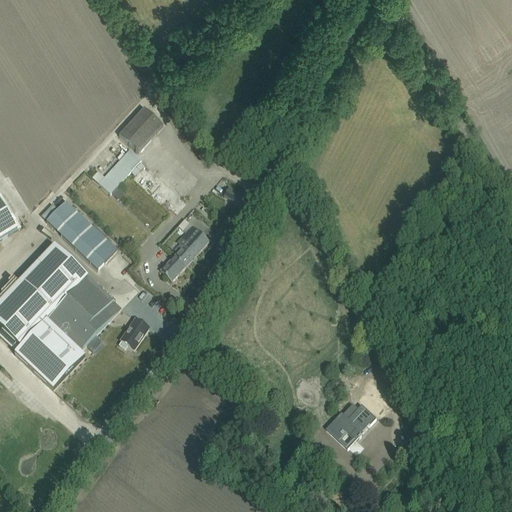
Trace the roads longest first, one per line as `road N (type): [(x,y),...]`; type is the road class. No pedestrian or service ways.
road 1 (unclassified): [(46,511),(204,298),(361,0)]
road 2 (track): [(260,195),(206,163),(104,0)]
road 3 (unclassified): [(511,211),(383,0)]
